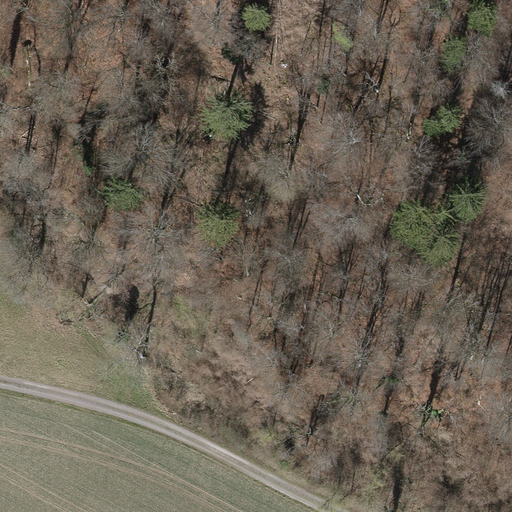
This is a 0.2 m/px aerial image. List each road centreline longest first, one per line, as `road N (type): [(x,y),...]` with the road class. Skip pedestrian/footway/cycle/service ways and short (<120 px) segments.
road 1 (track): [(0,380),(148,418),(341,511)]
road 2 (track): [(148,418),(122,361),(0,254)]
